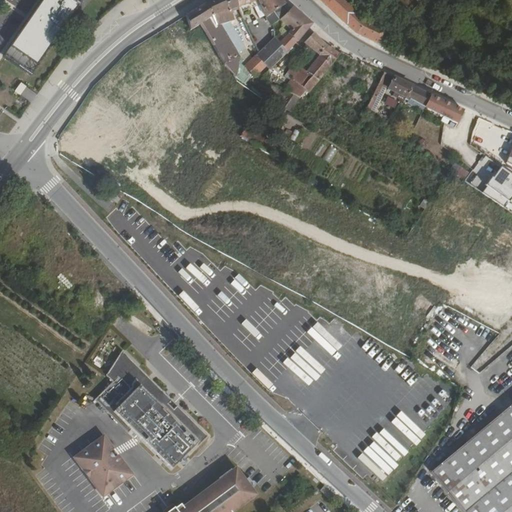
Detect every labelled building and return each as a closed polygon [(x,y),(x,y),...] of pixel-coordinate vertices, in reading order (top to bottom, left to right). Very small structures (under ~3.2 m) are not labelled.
[(68,0),(43,0),(10,48),(38,67),(79,7),(68,0)] [(213,0),(208,3),(213,17),(229,12),(225,0),(213,0)] [(225,0),(229,12),(238,9),(234,0),(225,0)] [(234,0),(238,9),(241,15),(246,13),(243,7),(250,4),(251,8),(259,5),(265,18),(266,19),(280,8),(285,5),(280,0),(234,0)] [(319,0),(356,34),(380,46),(386,33),(387,32),(363,21),(341,0),(319,0)] [(396,0),(411,14),(424,0),(396,0)] [(208,3),(185,17),(190,31),(200,24),(213,46),(225,67),(236,56),(219,33),(217,26),(213,17),(208,3)] [(280,8),(266,19),(272,26),(280,20),(285,15),(280,8)] [(288,54),(288,53),(288,52),(311,25),(292,8),(285,15),(280,20),(284,24),(280,28),(283,31),(275,39),(287,53),(288,54)] [(229,12),(213,17),(217,26),(228,22),(233,21),(229,12)] [(228,22),(217,26),(219,33),(236,56),(237,59),(244,50),(228,22)] [(200,24),(190,31),(191,32),(191,36),(193,40),(197,41),(203,52),(213,46),(200,24)] [(386,33),(380,46),(387,49),(392,36),(386,33)] [(326,47),(313,34),(304,44),(314,53),(305,64),(305,65),(298,73),(293,66),(287,73),(292,78),(292,79),(306,92),(308,93),(318,82),(329,68),(338,55),(326,47)] [(253,37),(251,37),(259,54),(262,51),(259,44),(257,45),(253,37)] [(255,57),(266,67),(269,71),(287,53),(275,39),(274,39),(272,40),(262,51),(259,54),(255,57)] [(4,57),(32,76),(38,67),(10,48),(4,57)] [(177,59),(174,54),(171,56),(171,55),(142,72),(143,74),(134,79),(137,86),(136,86),(145,101),(184,77),(179,69),(184,65),(179,58),(177,59)] [(236,56),(225,67),(226,69),(231,74),(239,80),(241,62),(237,59),(236,56)] [(245,68),(255,78),(266,67),(255,57),(245,68)] [(231,74),(226,69),(207,82),(215,94),(150,178),(190,209),(244,140),(240,138),(238,137),(261,98),(239,80),(231,74)] [(365,111),(372,115),(391,77),(383,73),(380,80),(365,111)] [(417,104),(424,108),(430,96),(394,78),(388,90),(394,92),(405,98),(404,99),(405,100),(408,102),(410,100),(417,104)] [(292,79),(284,91),(296,98),(299,99),(306,92),(292,79)] [(392,97),(404,103),(405,100),(404,99),(405,98),(394,92),(392,97)] [(393,110),(398,102),(388,96),(383,104),(393,110)] [(430,96),(424,108),(457,123),(463,112),(430,96)] [(333,114),(342,120),(349,126),(356,116),(339,105),(333,114)] [(240,138),(244,140),(265,152),(270,143),(248,130),(251,123),(248,122),(240,138)] [(115,145),(99,166),(129,189),(146,168),(115,145)] [(511,210),(511,176),(500,168),(484,192),(511,210)] [(167,404),(171,400),(122,351),(106,375),(112,381),(94,399),(127,432),(130,429),(170,469),(194,445),(196,447),(206,437),(176,406),(173,410),(167,404)] [(511,511),(511,406),(432,474),(463,511),(511,511)] [(380,431),(384,426),(373,414),(368,419),(380,431)] [(110,453),(113,450),(103,437),(74,458),(103,497),(132,475),(118,456),(114,458),(110,453)] [(232,511),(256,495),(236,470),(184,509),(181,505),(175,510),(174,509),(169,511),(232,511)] [(330,498),(321,490),(317,496),(326,504),(330,498)]
